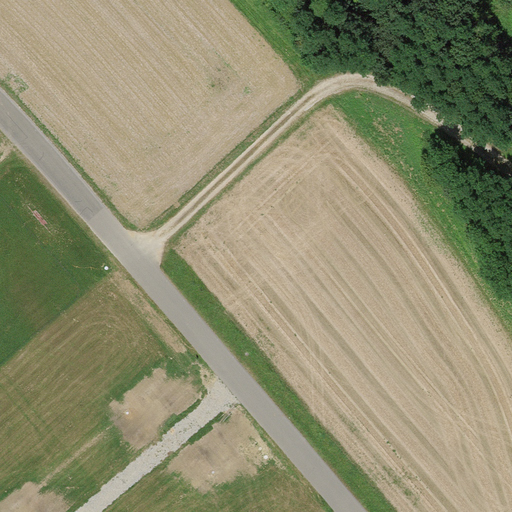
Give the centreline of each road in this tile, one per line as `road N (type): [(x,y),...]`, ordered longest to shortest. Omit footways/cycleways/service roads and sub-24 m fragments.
road 1 (unclassified): [(346,511),(0,114)]
road 2 (track): [(131,261),(339,86),(372,83),(408,98),(511,176)]
